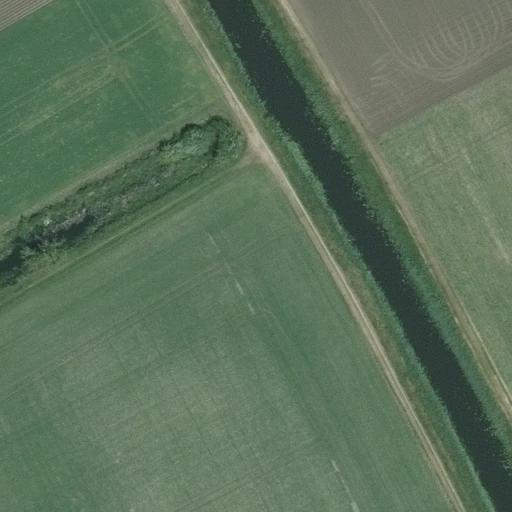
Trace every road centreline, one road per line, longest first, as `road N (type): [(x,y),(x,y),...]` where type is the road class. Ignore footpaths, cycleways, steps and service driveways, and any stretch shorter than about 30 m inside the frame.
road 1 (track): [(460,511),(265,150)]
road 2 (track): [(265,150),(0,300)]
road 3 (track): [(265,150),(173,0)]
